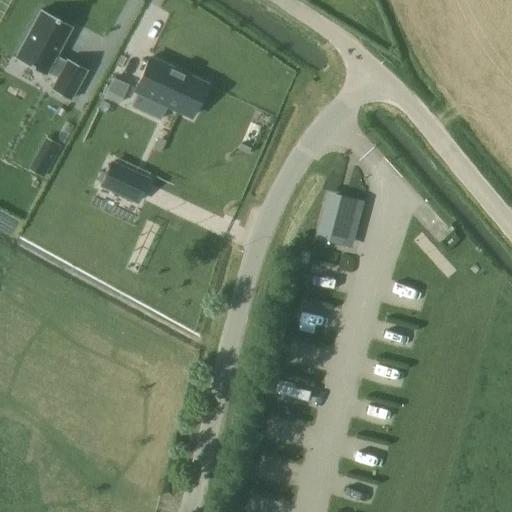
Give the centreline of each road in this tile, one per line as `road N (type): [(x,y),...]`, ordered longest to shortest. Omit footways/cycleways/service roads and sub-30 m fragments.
road 1 (unclassified): [(190,511),(272,213),(300,160),(377,73)]
road 2 (unclassified): [(511,229),(377,73)]
road 3 (unclassified): [(377,73),(281,0)]
